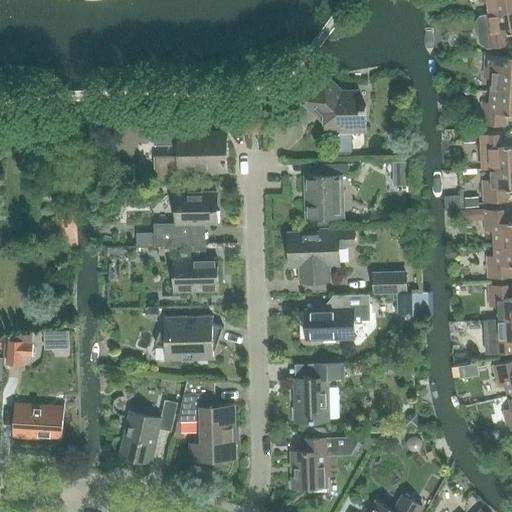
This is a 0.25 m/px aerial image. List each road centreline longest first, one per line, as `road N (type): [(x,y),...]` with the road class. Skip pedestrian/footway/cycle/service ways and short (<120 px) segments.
road 1 (residential): [(254,511),(261,492),(254,148)]
road 2 (residential): [(133,511),(0,489)]
